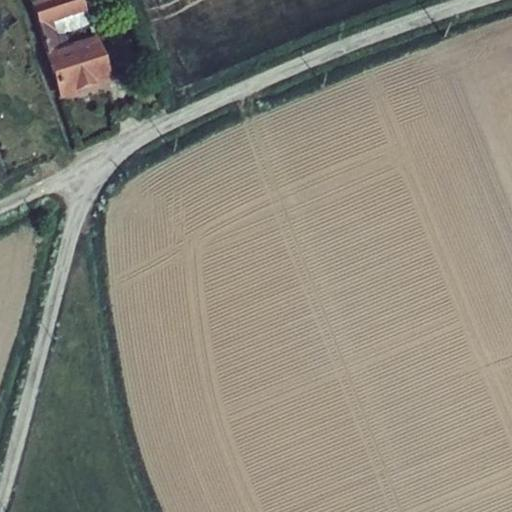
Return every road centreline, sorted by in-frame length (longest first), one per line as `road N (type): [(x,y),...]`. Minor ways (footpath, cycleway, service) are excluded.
road 1 (unclassified): [(473,0),(327,51),(97,157)]
road 2 (unclassified): [(97,157),(0,501)]
